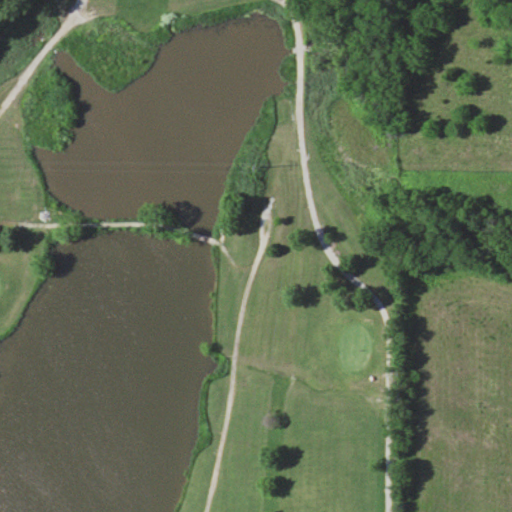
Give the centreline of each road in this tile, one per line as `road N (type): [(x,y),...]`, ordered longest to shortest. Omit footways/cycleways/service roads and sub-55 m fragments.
road 1 (residential): [(313,220),(298,148),(293,33),(278,0),(107,2),(80,10),(0,100)]
road 2 (residential): [(386,511),(384,311),(323,252),(313,220)]
